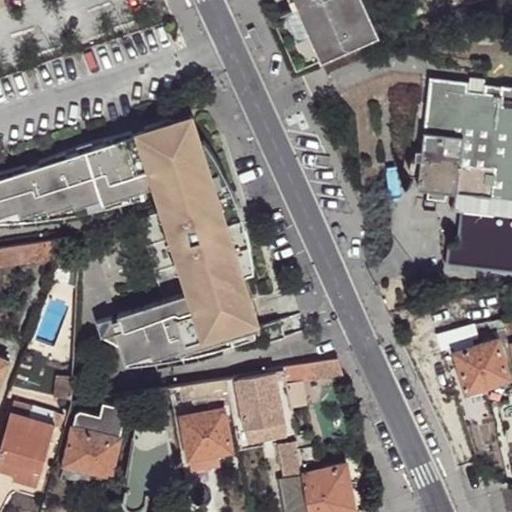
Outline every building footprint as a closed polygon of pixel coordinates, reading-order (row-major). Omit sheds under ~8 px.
[(297,3),(296,0),(277,0),(282,10),(286,8),(299,36),(310,31),(297,3)] [(296,0),(297,3),(310,31),(323,58),(354,44),(347,31),(375,18),(366,0),(296,0)] [(468,78),(445,75),(429,73),(427,100),(422,147),(420,166),(418,182),(428,184),(427,196),(444,197),(445,197),(449,185),(455,187),(498,190),(511,191),(511,82),(507,82),(506,91),(483,89),(482,97),(466,97),(467,87),(468,78)] [(483,89),(467,87),(466,97),(482,97),(483,89)] [(192,113),(182,116),(185,126),(196,123),(192,113)] [(185,126),(182,116),(0,174),(0,213),(6,212),(5,207),(17,203),(20,212),(46,204),(47,208),(73,200),(75,204),(90,199),(89,195),(100,192),(102,200),(118,196),(117,191),(128,187),(130,191),(161,181),(170,207),(164,209),(181,262),(187,261),(195,286),(118,311),(120,316),(114,317),(112,313),(98,317),(103,333),(117,328),(127,358),(141,353),(139,350),(151,346),(154,355),(180,346),(182,349),(221,337),(219,333),(245,325),(246,329),(260,324),(257,314),(243,271),(238,274),(234,260),(244,256),(239,243),(235,243),(231,232),(235,230),(227,204),(223,205),(219,193),(223,192),(218,177),(208,180),(204,167),(209,166),(196,123),(185,126)] [(412,146),(411,165),(420,166),(422,147),(412,146)] [(498,190),(455,187),(453,205),(462,207),(471,207),(470,220),(461,219),(458,240),(449,239),(448,260),(511,265),(511,228),(494,226),(498,190)] [(471,207),(462,207),(461,219),(470,220),(471,207)] [(0,247),(0,263),(64,254),(71,237),(0,247)] [(78,261),(63,255),(54,277),(77,286),(78,261)] [(511,312),(503,315),(509,340),(511,340),(511,339),(511,312)] [(504,359),(511,356),(511,353),(509,340),(503,315),(487,319),(492,337),(497,337),(504,359)] [(280,318),(260,324),(266,340),(286,333),(280,318)] [(437,332),(441,346),(478,334),(474,322),(437,332)] [(509,374),(504,359),(497,337),(492,337),(455,349),(461,366),(458,367),(465,390),(468,389),(470,394),(485,389),(483,383),(509,374)] [(0,385),(10,360),(0,356),(0,385)] [(347,374),(340,356),(285,366),(287,376),(293,408),(304,405),(299,382),(347,374)] [(287,376),(285,366),(236,374),(246,426),(284,419),(277,377),(287,376)] [(73,373),(57,373),(56,394),(71,395),(73,373)] [(211,395),(229,392),(228,391),(226,376),(208,380),(211,395)] [(181,399),(211,395),(208,380),(179,384),(181,399)] [(0,455),(35,465),(42,468),(58,413),(14,400),(0,450),(0,455)] [(82,410),(77,412),(65,462),(111,474),(127,408),(104,403),(101,415),(82,410)] [(182,416),(190,458),(210,454),(231,450),(232,450),(224,408),(182,416)] [(141,423),(159,420),(158,414),(140,417),(141,423)] [(150,491),(177,485),(165,419),(159,420),(141,423),(136,425),(124,499),(129,506),(134,511),(137,511),(141,510),(147,504),(149,498),(150,491)] [(287,432),(284,419),(246,426),(249,440),(287,432)] [(309,433),(298,435),(299,439),(300,447),(312,445),(309,433)] [(288,475),(305,472),(303,463),(300,447),(299,439),(281,443),(288,475)] [(300,447),(303,463),(316,460),(313,445),(312,445),(300,447)] [(210,454),(211,461),(233,457),(231,450),(210,454)] [(210,454),(190,458),(192,468),(212,465),(211,461),(210,454)] [(38,480),(42,468),(35,465),(0,455),(0,466),(15,471),(14,473),(38,480)] [(305,472),(313,511),(350,511),(355,505),(347,462),(305,472)] [(181,503),(177,485),(150,491),(149,498),(147,504),(141,510),(181,503)]
